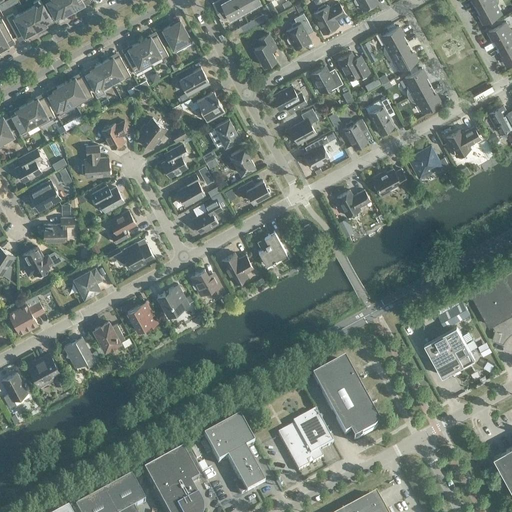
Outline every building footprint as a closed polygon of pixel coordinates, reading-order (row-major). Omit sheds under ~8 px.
[(3,0),(4,0),(0,2),(0,6),(1,9),(9,5),(5,0),(3,0)] [(35,5),(25,11),(35,30),(36,29),(43,26),(46,24),(45,22),(51,19),(40,0),(36,0),(33,2),(35,5)] [(73,9),(67,0),(45,0),(55,16),(61,13),(62,15),(65,13),(72,10),(72,9),(73,9)] [(67,0),(73,9),(80,5),(83,3),(82,1),(84,0),(67,0)] [(228,15),(230,18),(242,12),(235,0),(225,0),(216,5),(214,2),(213,3),(222,19),(228,15)] [(235,0),(242,12),(260,2),(259,0),(235,0)] [(373,5),(373,4),(377,1),(376,0),(353,0),(355,4),(358,4),(359,3),(363,9),(367,7),(368,8),(371,7),(372,6),(373,5)] [(485,0),(477,5),(481,13),(479,14),(484,22),(501,13),(497,5),(498,4),(498,3),(499,2),(499,0),(498,0),(485,0)] [(271,1),(266,4),(269,9),(274,7),(271,1)] [(313,13),(323,33),(338,25),(335,19),(345,14),(339,2),(329,8),(327,5),(326,6),(324,4),(318,8),(318,10),(313,13)] [(300,3),(295,5),(299,12),(303,9),(300,3)] [(262,12),(258,15),(261,20),(271,15),(266,6),(260,9),(262,12)] [(35,30),(25,11),(14,17),(12,13),(6,17),(17,37),(23,34),(24,36),(27,34),(34,30),(35,30)] [(291,43),(292,43),(293,42),(296,48),(310,40),(306,32),(307,30),(311,28),(303,13),(294,18),(296,21),(292,23),(291,25),(292,27),(286,30),(289,36),(287,37),(287,39),(288,43),(291,43)] [(0,48),(5,46),(8,44),(7,42),(13,39),(2,19),(0,19),(0,48)] [(192,42),(180,20),(170,25),(163,29),(175,51),(192,42)] [(495,38),(500,47),(511,39),(511,29),(510,29),(506,22),(488,31),(493,39),(495,38)] [(384,53),(385,55),(406,43),(401,35),(403,34),(399,26),(381,35),(386,43),(385,44),(384,45),(384,46),(384,47),(384,48),(384,49),(384,50),(384,52),(384,53)] [(240,27),(227,34),(230,39),(243,32),(240,27)] [(258,39),(261,45),(254,48),(256,52),(255,53),(258,59),(259,58),(263,65),(276,59),(269,47),(275,44),(269,33),(258,39)] [(140,41),(139,42),(152,64),(150,60),(160,55),(162,58),(168,55),(157,35),(151,38),(150,36),(147,38),(140,41)] [(511,39),(500,47),(504,55),(502,56),(507,64),(511,61),(511,39)] [(152,64),(139,42),(132,46),(129,48),(130,50),(124,53),(135,73),(152,64)] [(411,52),(406,43),(385,55),(386,56),(387,58),(388,58),(390,59),(391,60),(393,61),(395,61),(399,68),(417,59),(413,51),(411,52)] [(356,61),(351,52),(338,59),(349,79),(355,75),(357,78),(369,71),(362,58),(356,61)] [(374,52),(368,55),(371,62),(377,58),(374,52)] [(102,62),(112,81),(122,76),(124,79),(131,76),(119,55),(114,58),(113,56),(109,58),(102,62)] [(112,81),(102,62),(101,63),(94,66),(94,67),(91,68),(92,70),(86,73),(97,94),(104,90),(102,87),(112,81)] [(328,71),(325,66),(311,74),(313,79),(313,81),(315,85),(317,85),(320,91),(326,88),(327,90),(329,90),(336,87),(339,92),(336,86),(342,83),(334,68),(328,71)] [(178,80),(179,79),(180,79),(187,91),(187,92),(208,81),(201,67),(188,73),(186,68),(175,74),(178,80)] [(408,96),(408,97),(429,85),(424,77),(426,76),(422,68),(404,77),(409,85),(408,86),(407,87),(407,88),(407,89),(407,91),(407,92),(407,93),(407,94),(407,95),(408,96)] [(386,73),(379,77),(382,83),(389,79),(386,73)] [(65,83),(64,83),(76,105),(93,96),(82,76),(76,79),(75,77),(72,79),(65,83)] [(378,77),(373,79),(376,86),(381,83),(378,77)] [(146,79),(138,84),(141,89),(148,84),(146,79)] [(389,80),(383,83),(386,88),(391,85),(389,80)] [(76,105),(64,83),(63,83),(56,87),(53,89),(54,91),(48,94),(60,114),(66,111),(64,107),(74,102),(76,105)] [(296,94),(291,85),(272,95),(279,110),(286,106),(289,112),(307,103),(300,91),(296,94)] [(434,94),(429,85),(408,97),(409,98),(409,99),(410,99),(411,100),(412,101),(413,102),(415,102),(416,103),(418,103),(422,110),(440,101),(436,93),(434,94)] [(187,91),(180,95),(183,101),(190,97),(187,92),(187,91)] [(224,110),(219,100),(217,97),(215,99),(211,92),(196,100),(192,102),(190,97),(183,101),(180,103),(183,108),(189,105),(192,109),(199,105),(200,107),(201,109),(199,110),(202,117),(205,116),(206,119),(224,110)] [(27,103),(26,104),(39,126),(55,117),(44,96),(38,100),(37,98),(34,99),(27,103)] [(386,112),(392,108),(386,97),(380,101),(382,105),(368,113),(379,133),(386,129),(387,130),(392,127),(392,126),(394,125),(386,112)] [(318,101),(312,104),(315,109),(321,106),(318,101)] [(39,126),(26,104),(19,108),(15,110),(17,112),(11,115),(22,135),(28,132),(26,128),(36,123),(38,126),(39,126)] [(511,133),(511,109),(507,112),(503,106),(489,113),(500,133),(509,128),(511,133)] [(301,114),(304,120),(290,128),(297,142),(315,133),(311,125),(312,122),(318,119),(312,108),(301,114)] [(80,115),(63,124),(65,129),(83,120),(80,115)] [(14,135),(3,116),(0,117),(0,146),(5,144),(3,141),(14,135)] [(137,137),(152,148),(166,129),(152,118),(146,125),(144,124),(139,130),(141,132),(137,137)] [(239,137),(229,118),(215,126),(225,145),(239,137)] [(343,129),(354,148),(367,141),(362,131),(367,128),(362,118),(356,121),(353,123),(352,121),(351,121),(346,124),(345,125),(346,127),(343,129)] [(104,127),(104,128),(103,129),(102,130),(112,148),(124,141),(121,136),(130,131),(124,120),(116,125),(114,123),(109,126),(108,125),(104,127)] [(62,125),(56,128),(59,133),(65,130),(62,125)] [(186,135),(182,126),(171,132),(176,141),(186,135)] [(462,132),(460,129),(446,137),(456,156),(457,155),(458,157),(461,157),(464,155),(465,153),(464,151),(470,148),(468,144),(480,138),(474,126),(462,132)] [(495,132),(488,136),(491,142),(498,138),(495,132)] [(314,141),(317,147),(304,154),(311,168),(330,158),(322,144),(329,141),(325,135),(314,141)] [(183,144),(168,152),(165,154),(168,159),(162,163),(169,176),(174,173),(175,175),(177,175),(181,173),(182,171),(181,170),(187,166),(184,161),(186,161),(186,159),(184,155),(188,153),(183,144)] [(85,177),(109,175),(108,157),(99,157),(98,145),(86,146),(87,158),(84,159),(84,163),(82,163),(83,172),(85,172),(85,177)] [(423,152),(409,159),(419,177),(422,175),(424,176),(426,176),(430,174),(431,172),(432,170),(441,165),(444,170),(450,167),(444,156),(438,159),(431,145),(422,150),(423,152)] [(255,166),(244,146),(230,154),(234,161),(231,162),(234,169),(237,167),(241,173),(255,166)] [(37,149),(22,157),(21,156),(18,157),(22,165),(16,168),(23,181),(28,178),(31,179),(34,177),(35,175),(41,171),(38,166),(40,165),(40,163),(38,160),(42,158),(37,149)] [(217,156),(213,149),(202,155),(205,162),(217,156)] [(206,166),(199,169),(203,176),(210,173),(206,166)] [(65,167),(59,171),(62,176),(68,173),(65,167)] [(372,178),(381,195),(390,190),(388,187),(397,182),(399,186),(408,181),(401,169),(395,172),(393,168),(381,174),(381,173),(372,178)] [(204,193),(197,180),(199,179),(196,173),(185,179),(188,185),(177,191),(185,204),(204,193)] [(243,197),(248,194),(249,194),(253,201),(269,192),(269,191),(269,189),(269,188),(269,187),(267,186),(266,186),(263,180),(251,186),(248,181),(237,187),(243,197)] [(46,206),(47,207),(54,203),(53,203),(60,199),(53,186),(51,187),(48,181),(31,190),(34,196),(32,197),(39,210),(46,206)] [(110,190),(107,185),(92,193),(98,205),(101,203),(105,211),(124,201),(116,187),(110,190)] [(232,188),(225,192),(228,197),(235,193),(232,188)] [(357,212),(357,211),(356,210),(360,208),(359,206),(370,200),(364,189),(356,194),(357,195),(353,196),(350,190),(336,197),(347,216),(350,214),(351,215),(353,216),(357,214),(357,212)] [(84,193),(78,197),(81,203),(87,199),(84,193)] [(77,196),(71,200),(71,206),(79,206),(77,196)] [(217,223),(214,216),(214,213),(222,209),(216,198),(204,205),(208,211),(193,219),(200,232),(205,229),(207,230),(212,228),(212,226),(217,223)] [(70,205),(61,205),(61,214),(70,214),(70,205)] [(136,223),(128,210),(109,220),(116,232),(111,234),(115,242),(129,234),(126,228),(136,223)] [(44,229),(43,229),(42,230),(41,232),(42,234),(44,235),(44,240),(66,240),(66,226),(74,226),(73,217),(61,217),(61,224),(43,224),(44,229)] [(309,224),(307,225),(303,227),(307,233),(312,230),(309,224)] [(265,238),(265,236),(257,241),(261,249),(258,251),(266,264),(273,260),(274,261),(276,260),(275,259),(280,257),(282,261),(288,257),(289,257),(275,231),(268,234),(269,236),(265,238)] [(129,260),(128,261),(126,262),(125,264),(127,268),(129,269),(132,267),(133,269),(154,257),(146,243),(139,247),(137,242),(123,249),(129,260)] [(0,246),(0,273),(2,275),(3,274),(9,279),(9,280),(10,280),(12,265),(11,265),(11,266),(9,264),(15,256),(0,246)] [(43,257),(38,246),(23,254),(28,264),(23,267),(28,276),(33,273),(34,274),(37,273),(38,275),(40,275),(46,272),(47,270),(46,268),(49,266),(47,264),(52,261),(48,254),(43,257)] [(121,252),(118,247),(108,252),(111,258),(121,252)] [(238,259),(235,252),(221,260),(234,283),(247,275),(245,271),(253,267),(246,254),(238,259)] [(72,277),(74,280),(72,281),(77,290),(79,289),(84,298),(102,288),(98,281),(102,279),(95,268),(91,270),(90,267),(72,277)] [(511,267),(505,272),(471,291),(490,325),(492,324),(495,330),(492,340),(503,343),(504,342),(505,340),(507,338),(508,336),(510,335),(511,333),(511,267)] [(194,282),(193,282),(193,283),(192,285),(194,288),(196,289),(197,288),(201,294),(206,291),(207,293),(209,293),(212,291),(214,295),(223,290),(215,275),(216,274),(214,271),(207,275),(205,270),(205,269),(191,276),(194,282)] [(181,308),(189,304),(178,284),(168,289),(168,290),(165,292),(164,291),(157,295),(168,315),(176,311),(174,309),(180,306),(181,308)] [(231,293),(226,295),(229,301),(234,298),(231,293)] [(44,311),(39,301),(28,307),(27,303),(9,313),(19,331),(37,322),(34,316),(44,311)] [(463,301),(438,315),(445,328),(470,314),(463,301)] [(151,326),(157,322),(151,310),(152,310),(149,306),(143,310),(140,304),(127,311),(129,315),(127,318),(130,322),(133,323),(137,330),(150,324),(151,326)] [(92,328),(97,337),(104,351),(110,348),(110,349),(117,345),(122,342),(121,340),(124,338),(117,324),(113,326),(109,319),(104,322),(103,321),(97,325),(92,328)] [(457,325),(435,337),(425,343),(431,354),(432,354),(444,375),(455,369),(475,358),(474,356),(457,325)] [(82,336),(75,340),(64,346),(67,352),(68,351),(66,356),(71,358),(78,370),(76,367),(86,361),(88,365),(95,361),(82,336)] [(50,354),(42,358),(42,357),(35,360),(36,361),(28,365),(32,372),(33,371),(35,375),(34,375),(41,388),(48,384),(47,382),(54,379),(56,384),(64,380),(50,354)] [(377,418),(345,359),(312,377),(345,437),(350,434),(354,441),(374,430),(375,429),(376,428),(376,427),(377,426),(377,425),(378,424),(378,423),(378,422),(378,421),(377,420),(377,419),(377,418)] [(9,393),(8,394),(4,396),(10,407),(21,401),(21,399),(20,396),(27,392),(16,372),(2,380),(9,393)] [(377,402),(371,391),(364,394),(370,405),(377,402)] [(319,451),(333,443),(315,410),(292,423),(293,425),(278,433),(298,471),(323,458),(319,451)] [(254,444),(239,417),(203,436),(218,464),(227,459),(240,483),(236,485),(236,486),(236,487),(239,493),(239,494),(240,494),(241,494),(242,494),(245,492),(246,494),(265,484),(264,482),(264,481),(265,481),(265,480),(265,479),(261,474),(261,473),(260,473),(259,473),(246,449),(254,444)] [(511,445),(506,449),(494,456),(511,488),(511,445)] [(199,501),(200,502),(200,501),(191,483),(199,479),(182,449),(144,470),(166,511),(200,511),(201,510),(200,508),(199,505),(197,502),(199,501)] [(145,502),(131,476),(75,507),(77,511),(135,511),(134,508),(145,502)] [(384,511),(376,495),(344,511),(384,511)]
